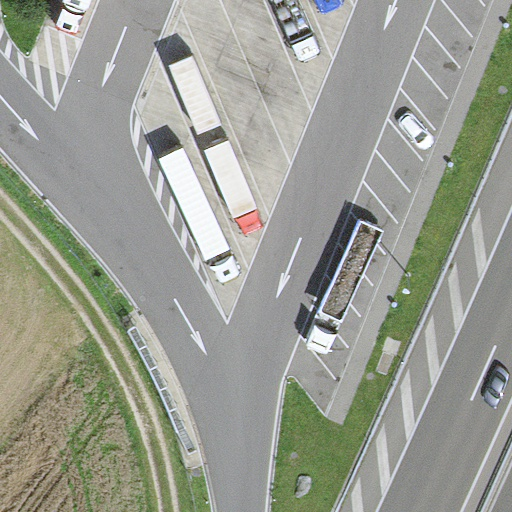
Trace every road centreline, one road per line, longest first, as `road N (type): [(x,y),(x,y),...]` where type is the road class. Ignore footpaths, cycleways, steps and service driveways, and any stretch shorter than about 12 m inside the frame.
road 1 (track): [(0,202),(118,353),(158,453),(165,511)]
road 2 (motorway): [(511,310),(421,511)]
